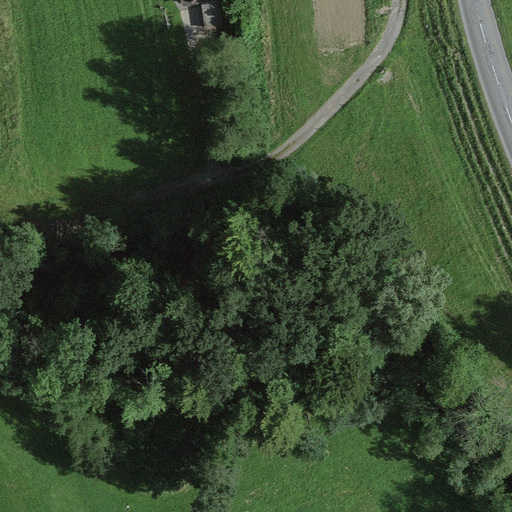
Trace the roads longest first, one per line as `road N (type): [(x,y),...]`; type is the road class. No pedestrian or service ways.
road 1 (track): [(394,0),(392,21),(356,84),(287,153),(228,184),(29,218)]
road 2 (secondary): [(476,0),(511,117)]
